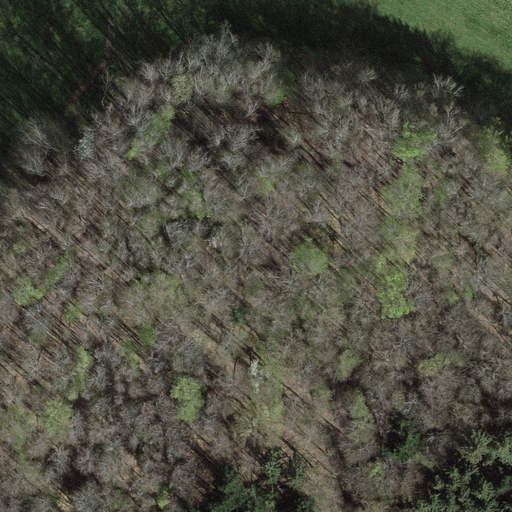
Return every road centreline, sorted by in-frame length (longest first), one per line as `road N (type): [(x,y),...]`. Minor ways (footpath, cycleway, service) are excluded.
road 1 (track): [(511,251),(472,217),(411,186),(175,129)]
road 2 (track): [(119,0),(121,56),(141,94),(175,129)]
